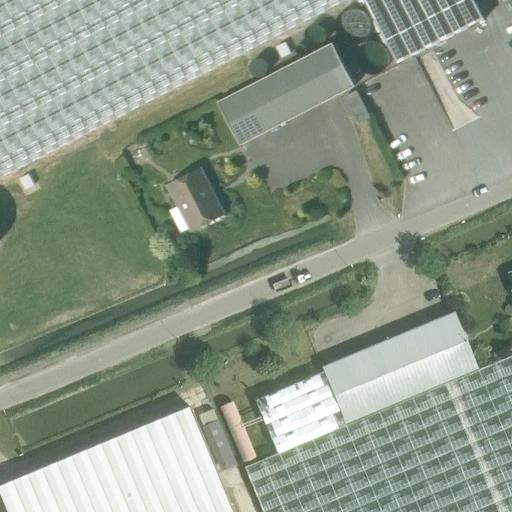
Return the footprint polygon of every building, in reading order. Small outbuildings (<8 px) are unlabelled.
[(0,0),(0,178),(255,46),(345,0),(363,0),(397,63),(483,19),(473,0),(0,0)] [(240,145),(353,86),(331,43),(218,102),(240,145)] [(356,91),(344,97),(357,123),(369,117),(356,91)] [(216,107),(205,112),(221,145),(232,139),(216,107)] [(168,185),(178,205),(169,210),(181,232),(189,227),(191,230),(223,214),(200,169),(168,185)] [(323,372),(255,401),(277,454),(478,370),(454,312),(322,367),(323,372)] [(511,511),(511,355),(478,370),(277,454),(244,468),(262,511),(511,511)] [(233,511),(189,407),(0,486),(0,497),(6,511),(233,511)]
